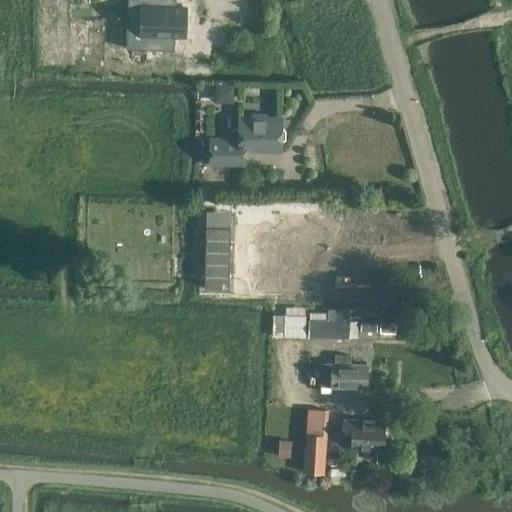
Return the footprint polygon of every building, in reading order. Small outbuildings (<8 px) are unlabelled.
[(39,0),(39,64),(67,64),(68,0),(39,0)] [(123,5),(122,32),(178,34),(179,7),(123,5)] [(215,84),(214,102),(233,103),(234,84),(215,84)] [(232,139),(210,139),(210,164),(244,165),(244,150),(280,151),(281,141),(284,139),(284,130),(281,128),(281,119),(266,118),(264,115),(253,115),(251,118),(239,118),(239,128),(232,132),(232,139)] [(197,187),(197,199),(209,199),(209,187),(197,187)] [(290,264),(289,281),(289,296),(308,296),(308,294),(313,294),(314,280),(321,280),(322,265),(317,265),(318,224),(290,224),(290,252),(292,252),(292,264),(290,264)] [(274,316),(273,337),(306,338),(307,317),(274,316)] [(357,322),(326,321),(309,321),(309,337),(348,338),(349,334),(357,334),(357,322)] [(361,321),(361,331),(376,332),(377,322),(361,321)] [(381,322),(380,332),(394,333),(395,323),(381,322)] [(350,356),(335,355),(334,364),(332,364),(321,364),(321,387),(331,387),(366,388),(367,366),(350,365),(350,356)] [(303,472),(323,473),(328,411),(308,409),(303,472)] [(385,422),(369,422),(342,420),(342,433),(351,433),(350,447),(383,449),(385,422)] [(280,439),(278,456),(291,458),(293,441),(280,439)]
